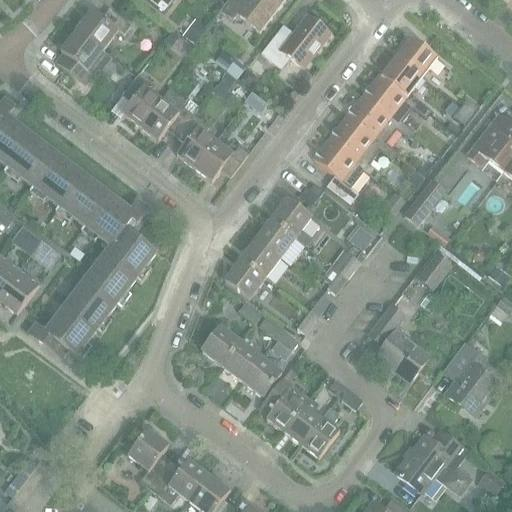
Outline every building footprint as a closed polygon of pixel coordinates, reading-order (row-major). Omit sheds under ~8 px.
[(146,0),(148,1),(163,13),(173,0),(146,0)] [(285,3),(283,1),(282,0),(231,0),(221,14),(232,23),(236,18),(259,36),(285,3)] [(92,13),(77,34),(103,54),(118,35),(123,39),(132,27),(109,11),(102,20),(92,13)] [(303,72),(330,37),(307,19),(288,42),(279,35),(262,57),(281,72),(289,61),(303,72)] [(61,56),(63,57),(56,66),(86,88),(96,74),(103,74),(112,61),(103,54),(77,34),(61,56)] [(409,39),(394,59),(422,81),(437,61),(409,39)] [(407,100),(408,99),(422,81),(394,59),(379,78),(407,100)] [(141,131),(162,103),(151,95),(156,88),(139,76),(122,99),(131,106),(123,117),(141,131)] [(366,95),(363,99),(400,127),(402,125),(413,111),(426,121),(432,114),(418,103),(416,106),(408,99),(407,100),(379,78),(369,91),(368,90),(364,94),(366,95)] [(177,140),(194,117),(185,110),(189,105),(170,91),(162,103),(141,131),(159,144),(167,133),(177,140)] [(385,146),(386,146),(396,133),(409,143),(415,135),(402,125),(400,127),(363,99),(352,112),(351,111),(348,115),(349,116),(346,120),(383,149),(385,146)] [(468,101),(460,111),(472,119),(479,110),(468,101)] [(0,163),(9,170),(30,143),(3,123),(14,109),(5,103),(0,109),(0,163)] [(464,129),(472,119),(460,111),(453,120),(464,129)] [(195,171),(216,143),(205,135),(210,129),(194,117),(177,140),(186,147),(177,158),(195,171)] [(511,163),(511,127),(510,126),(510,127),(499,118),(467,159),(479,168),(485,160),(503,175),(511,163)] [(333,138),(330,141),(367,170),(369,167),(380,154),(393,164),(399,156),(386,146),(385,146),(383,149),(346,120),(336,134),(335,133),(331,137),(333,138)] [(358,198),(350,192),(363,175),(376,185),(382,177),(369,167),(367,170),(330,141),(319,155),(318,154),(315,158),(316,159),(313,163),(334,179),(326,190),(350,208),(358,198)] [(57,164),(30,143),(9,170),(36,191),(57,164)] [(216,143),(195,171),(213,185),(222,173),(231,181),(248,158),(231,145),(226,151),(216,143)] [(511,163),(503,175),(511,181),(511,163)] [(62,211),(83,184),(57,164),(36,191),(62,211)] [(110,205),(83,184),(62,211),(89,231),(110,205)] [(404,219),(417,229),(444,194),(432,184),(404,219)] [(272,222),(297,241),(312,221),(287,202),(272,222)] [(89,231),(116,252),(130,234),(131,235),(149,212),(138,203),(127,218),(110,205),(89,231)] [(13,221),(5,215),(0,220),(0,224),(7,230),(13,221)] [(297,241),(272,222),(256,242),(281,261),(297,241)] [(130,234),(116,252),(112,257),(139,278),(157,255),(131,235),(130,234)] [(26,245),(36,252),(43,243),(33,236),(26,245)] [(281,261),(256,242),(241,262),(266,281),(281,261)] [(51,250),(43,243),(36,252),(45,259),(51,250)] [(416,281),(433,294),(452,268),(435,255),(416,281)] [(92,284),(119,305),(139,278),(112,257),(92,284)] [(0,259),(0,299),(21,272),(2,258),(0,259)] [(354,258),(341,275),(349,281),(362,264),(354,258)] [(266,281),(241,262),(226,283),(251,301),(266,281)] [(21,272),(0,299),(0,303),(17,317),(40,287),(21,272)] [(349,281),(341,275),(329,290),(337,296),(349,281)] [(92,284),(71,310),(98,331),(119,305),(92,284)] [(323,298),(311,314),(319,321),(331,305),(323,298)] [(511,312),(511,305),(503,299),(495,308),(508,318),(511,312)] [(245,305),(239,313),(256,326),(262,318),(245,305)] [(411,386),(431,360),(395,332),(406,319),(393,309),(369,339),(383,350),(376,359),(411,386)] [(98,331),(71,310),(51,337),(36,326),(29,335),(62,360),(69,351),(78,358),(98,331)] [(319,321),(311,314),(298,331),(306,337),(319,321)] [(259,329),(276,341),(282,333),(266,321),(259,329)] [(202,354),(223,370),(242,345),(221,329),(202,354)] [(298,345),(282,333),(276,341),(292,353),(298,345)] [(223,370),(243,385),(262,360),(242,345),(223,370)] [(475,420),(499,388),(472,367),(479,357),(466,348),(450,369),(462,379),(447,399),(475,420)] [(262,360),(243,385),(264,400),(282,375),(262,360)] [(310,401),(284,381),(259,413),(269,419),(267,422),(284,435),(310,401)] [(329,392),(337,398),(343,389),(336,383),(329,392)] [(363,404),(343,389),(337,398),(356,413),(363,404)] [(302,449),(322,421),(314,415),(319,408),(310,401),(284,435),(302,449)] [(322,421),(302,449),(319,462),(340,434),(331,428),(339,418),(330,410),(322,421)] [(151,492),(169,468),(161,461),(170,449),(149,432),(128,459),(148,474),(140,485),(151,492)] [(425,439),(396,477),(422,497),(435,480),(444,486),(443,486),(460,499),(472,483),(456,471),(460,466),(456,463),(464,453),(440,435),(432,445),(425,439)] [(30,462),(18,477),(26,483),(38,468),(30,462)] [(151,492),(161,500),(171,508),(179,497),(189,505),(209,478),(188,462),(179,475),(169,468),(151,492)] [(489,475),(480,486),(495,497),(504,486),(489,475)] [(26,483),(18,477),(5,494),(13,500),(26,483)] [(228,511),(220,506),(230,494),(209,478),(189,505),(199,511),(228,511)] [(0,511),(4,511),(8,507),(0,501),(0,511)]
